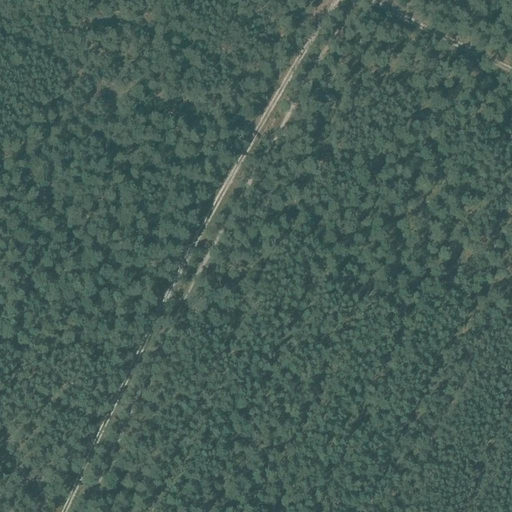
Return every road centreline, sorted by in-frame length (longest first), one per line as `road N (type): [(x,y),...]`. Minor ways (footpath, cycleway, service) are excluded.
road 1 (unknown): [(85,511),(195,277),(356,0)]
road 2 (track): [(63,511),(115,397),(332,0)]
road 3 (track): [(511,69),(366,0)]
